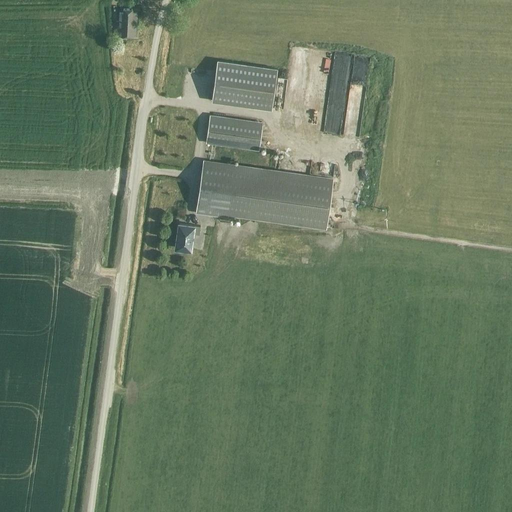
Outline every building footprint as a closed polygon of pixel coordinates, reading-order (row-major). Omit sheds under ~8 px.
[(135,12),(131,12),(131,8),(122,8),(122,13),(117,13),(118,37),(135,37),(135,26),(137,26),(137,18),(135,18),(135,12)] [(211,101),(271,110),(277,69),(217,61),(211,101)] [(391,71),(392,64),(378,61),(377,69),(391,71)] [(258,150),(261,125),(209,117),(205,142),(258,150)] [(227,218),(227,215),(325,229),(332,181),(202,162),(195,214),(227,218)] [(178,221),(174,248),(192,251),(194,233),(199,234),(200,226),(195,225),(196,224),(178,221)]
